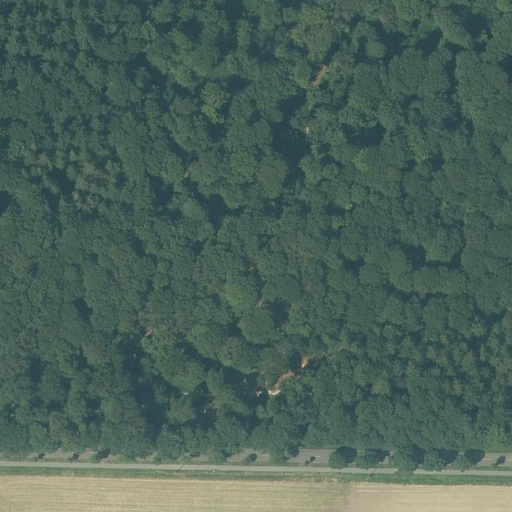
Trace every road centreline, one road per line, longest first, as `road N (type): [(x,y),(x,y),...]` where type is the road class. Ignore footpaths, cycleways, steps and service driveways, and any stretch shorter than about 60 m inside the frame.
road 1 (track): [(511,401),(0,382)]
road 2 (tertiary): [(511,460),(0,449)]
road 3 (track): [(304,396),(310,0)]
